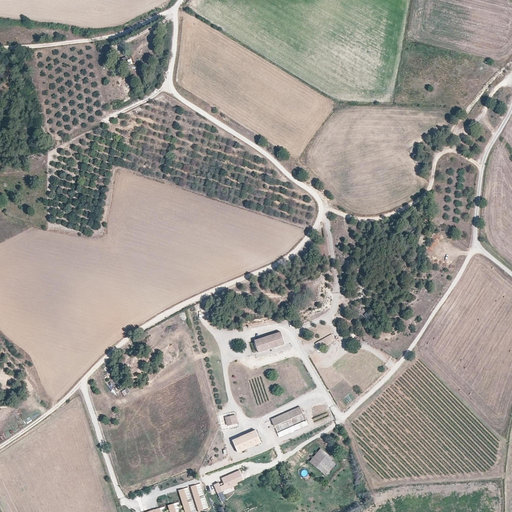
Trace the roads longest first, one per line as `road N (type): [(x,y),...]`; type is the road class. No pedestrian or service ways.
road 1 (track): [(319,205),(377,220),(409,207),(430,187),(436,159),(491,92),(511,80)]
road 2 (unclassified): [(511,275),(480,249),(475,218),(481,166),(511,107)]
road 3 (track): [(0,47),(114,36),(176,7)]
